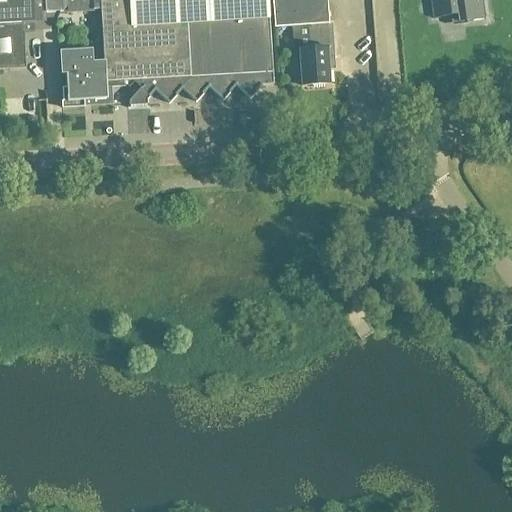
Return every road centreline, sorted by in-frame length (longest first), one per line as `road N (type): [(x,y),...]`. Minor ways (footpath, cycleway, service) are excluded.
road 1 (tertiary): [(0,165),(412,139)]
road 2 (unclassified): [(511,275),(412,139)]
